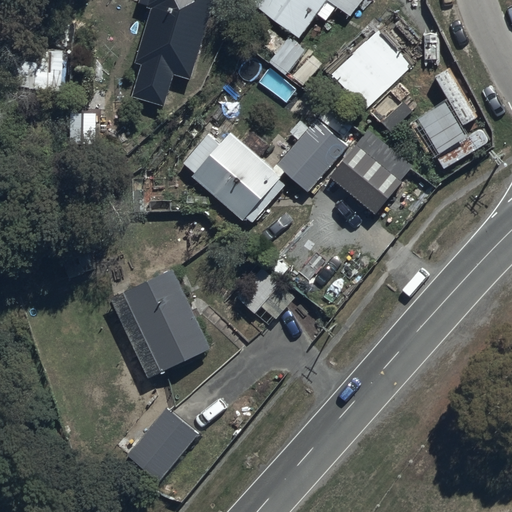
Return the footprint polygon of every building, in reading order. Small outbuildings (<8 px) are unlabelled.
[(199,80),(201,31),(221,32),(222,14),(202,13),(202,0),(147,0),(145,78),(199,80)] [(257,0),(253,7),(298,40),(327,0),(257,0)] [(347,147),(316,122),(278,167),(309,192),(347,147)] [(278,181),(280,179),(230,136),(221,146),(209,135),(184,163),(197,175),(193,179),(241,222),(245,217),(252,223),(284,187),(278,181)] [(384,156),(368,176),(399,202),(416,182),(384,156)] [(233,299),(273,327),(300,288),(259,260),(233,299)] [(125,294),(163,372),(211,349),(173,271),(125,294)] [(160,482),(198,435),(166,409),(128,456),(160,482)]
